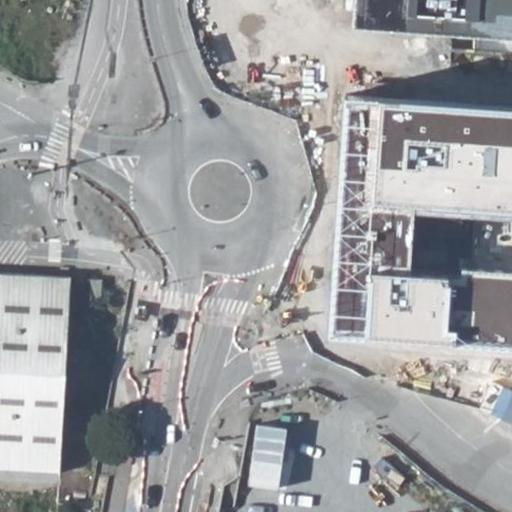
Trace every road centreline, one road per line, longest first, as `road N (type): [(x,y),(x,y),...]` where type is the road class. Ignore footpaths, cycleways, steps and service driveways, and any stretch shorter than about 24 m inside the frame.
road 1 (primary): [(204,248),(158,511)]
road 2 (primary): [(204,248),(247,244),(278,213),(280,170),(253,135)]
road 3 (secondary): [(253,135),(292,47),(292,0)]
road 4 (primary): [(158,0),(169,56),(199,131)]
road 5 (secondary): [(67,142),(168,220)]
